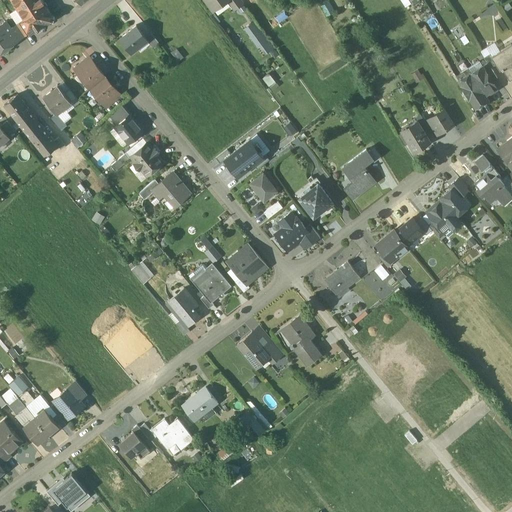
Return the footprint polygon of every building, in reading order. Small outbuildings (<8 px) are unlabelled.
[(11,0),(25,20),(22,22),(22,23),(30,34),(30,35),(51,22),(52,17),(43,3),(44,3),(41,0),(11,0)] [(206,0),(213,10),(227,0),(206,0)] [(243,3),(240,0),(229,0),(236,9),(243,3)] [(7,23),(0,27),(0,40),(6,49),(18,41),(19,42),(20,42),(12,30),(7,23)] [(22,23),(17,26),(25,38),(30,34),(22,23)] [(136,26),(120,38),(119,39),(131,54),(132,53),(131,53),(138,47),(137,45),(145,39),(147,41),(148,41),(145,37),(136,25),(135,26),(136,26)] [(511,35),(511,32),(507,25),(502,29),(508,38),(511,35)] [(17,26),(12,30),(20,42),(25,38),(17,26)] [(159,44),(151,33),(145,37),(148,41),(147,41),(153,48),(159,44)] [(272,51),(261,37),(254,42),(264,56),(272,51)] [(145,39),(137,45),(138,47),(147,41),(145,39)] [(494,43),(481,52),(484,58),(490,54),(491,57),(500,51),(494,43)] [(491,57),(493,60),(496,64),(500,70),(501,70),(502,71),(503,70),(510,80),(511,78),(511,44),(500,51),(491,57)] [(490,54),(484,58),(488,63),(490,67),(491,68),(496,64),(493,60),(491,57),(490,54)] [(87,60),(74,70),(79,75),(91,65),(87,60)] [(91,65),(79,75),(90,88),(105,77),(93,63),(91,65)] [(490,67),(488,63),(482,67),(492,82),(492,81),(497,78),(491,68),(490,67)] [(492,82),(482,67),(471,74),(485,96),(497,89),(492,81),(492,82)] [(419,70),(413,74),(417,82),(424,78),(419,70)] [(470,74),(459,81),(475,107),(487,99),(485,96),(471,74),(470,74)] [(116,90),(105,77),(90,88),(101,102),(113,92),(116,90)] [(427,87),(424,80),(418,82),(422,90),(427,87)] [(71,103),(58,87),(43,98),(54,112),(61,107),(63,109),(71,103)] [(113,92),(101,102),(106,108),(118,98),(113,92)] [(54,141),(18,95),(4,106),(44,156),(58,146),(54,141)] [(123,105),(109,116),(117,125),(129,115),(129,116),(131,114),(123,105)] [(444,110),(429,118),(439,133),(453,124),(444,110)] [(66,125),(57,114),(52,118),(61,129),(66,125)] [(425,121),(420,114),(414,118),(416,121),(417,120),(422,128),(427,125),(425,121)] [(117,125),(115,127),(128,143),(142,131),(129,116),(129,115),(117,125)] [(429,118),(425,121),(427,125),(434,136),(439,133),(429,118)] [(416,121),(408,125),(410,128),(403,132),(409,143),(414,150),(429,141),(422,128),(417,120),(416,121)] [(16,131),(7,121),(0,126),(9,137),(16,131)] [(0,125),(0,144),(9,137),(0,126),(0,125)] [(403,132),(398,135),(404,146),(409,143),(403,132)] [(86,140),(79,133),(72,140),(79,147),(86,140)] [(511,137),(496,149),(507,163),(508,163),(511,159),(511,137)] [(65,146),(58,138),(54,141),(58,146),(61,149),(65,146)] [(253,164),(263,156),(250,139),(230,154),(224,159),(237,176),(253,164)] [(147,143),(131,156),(136,162),(134,163),(140,170),(141,169),(146,175),(163,161),(158,155),(159,154),(154,147),(152,148),(147,143)] [(373,148),(368,152),(373,159),(372,160),(374,162),(381,157),(373,148)] [(224,159),(230,154),(227,150),(216,158),(219,163),(224,159)] [(366,150),(342,168),(349,177),(351,176),(364,166),(372,160),(373,159),(368,152),(366,150)] [(124,154),(111,165),(115,171),(129,159),(124,154)] [(253,164),(257,169),(269,160),(265,154),(263,156),(253,164)] [(483,154),(475,161),(483,171),(491,165),(483,154)] [(491,165),(483,171),(485,173),(475,182),(478,187),(476,189),(481,195),(484,193),(490,200),(496,195),(502,202),(511,194),(502,184),(504,183),(501,179),(499,177),(500,175),(491,165)] [(364,166),(351,176),(356,183),(346,191),(352,199),(363,190),(361,188),(372,179),(374,181),(375,181),(367,170),(368,170),(367,168),(366,169),(364,166)] [(191,192),(174,171),(159,183),(153,189),(154,191),(161,199),(164,196),(173,207),(191,192)] [(276,190),(263,172),(250,182),(264,200),(276,190)] [(511,193),(511,179),(507,174),(501,179),(504,183),(502,184),(511,194),(511,193)] [(469,189),(459,177),(449,185),(451,188),(459,197),(463,194),(469,189)] [(155,179),(139,192),(145,198),(154,191),(153,189),(159,183),(155,179)] [(310,184),(297,193),(300,197),(305,193),(304,191),(310,187),(311,189),(318,184),(314,180),(313,181),(310,184)] [(331,202),(318,184),(311,189),(305,193),(300,197),(313,215),(331,202)] [(459,197),(451,188),(441,197),(442,199),(453,212),(459,207),(461,210),(465,210),(469,206),(469,203),(470,203),(463,194),(459,197)] [(453,212),(442,199),(427,211),(434,220),(445,233),(445,232),(443,230),(449,225),(452,228),(456,228),(460,225),(461,221),(453,212)] [(258,202),(251,208),(256,213),(262,207),(258,202)] [(278,202),(264,213),(268,218),(282,207),(278,202)] [(100,223),(105,216),(98,212),(93,219),(100,223)] [(298,218),(296,220),(290,212),(279,221),(282,224),(281,229),(275,234),(275,235),(275,237),(277,240),(280,241),(287,250),(301,239),(302,241),(310,234),(306,228),(298,218)] [(434,220),(428,224),(439,237),(445,233),(434,220)] [(319,236),(310,224),(306,228),(310,234),(302,241),(307,246),(319,236)] [(449,225),(443,230),(445,232),(448,235),(453,231),(452,228),(449,225)] [(408,246),(394,229),(393,230),(394,230),(377,244),(377,243),(376,244),(383,252),(390,261),(391,260),(408,246)] [(212,246),(204,236),(201,239),(209,249),(212,246)] [(248,241),(238,250),(240,252),(236,255),(239,259),(232,265),(240,275),(247,283),(247,282),(256,275),(255,273),(266,263),(248,241)] [(220,255),(212,246),(209,249),(216,258),(220,255)] [(216,258),(209,249),(206,252),(213,261),(216,258)] [(238,250),(227,260),(232,265),(239,259),(236,255),(240,252),(238,250)] [(383,252),(378,256),(387,267),(393,262),(391,260),(390,261),(383,252)] [(212,262),(193,278),(205,292),(211,299),(212,299),(219,293),(219,294),(220,294),(221,295),(223,295),(224,294),(224,293),(225,292),(225,291),(224,290),(223,289),(230,283),(212,262)] [(348,262),(334,272),(333,271),(324,278),(336,293),(359,276),(348,262)] [(151,278),(139,263),(131,269),(143,284),(151,278)] [(247,283),(240,275),(234,280),(243,291),(250,285),(247,282),(247,283)] [(197,304),(184,287),(166,302),(172,310),(168,313),(175,323),(180,319),(186,326),(187,326),(195,319),(192,315),(196,311),(193,307),(197,304)] [(211,299),(205,292),(200,297),(208,307),(214,302),(212,299),(211,299)] [(315,333),(300,313),(281,328),(292,343),(289,345),(290,347),(292,345),(306,364),(321,353),(310,338),(315,333)] [(186,326),(180,319),(175,323),(184,333),(190,329),(187,326),(186,326)] [(353,325),(349,328),(354,334),(358,330),(353,325)] [(264,345),(252,331),(237,344),(253,362),(262,355),(264,358),(268,355),(270,353),(264,345)] [(271,339),(264,345),(270,353),(268,355),(273,360),(282,352),(271,339)] [(86,392),(76,380),(69,386),(79,399),(79,398),(86,392)] [(79,399),(69,386),(54,398),(68,416),(84,404),(79,398),(79,399)] [(206,386),(183,404),(195,419),(218,401),(206,386)] [(34,399),(29,394),(21,401),(26,406),(34,399)] [(21,401),(18,397),(9,404),(17,413),(15,414),(24,424),(34,416),(21,401)] [(44,407),(34,416),(48,433),(58,425),(44,407)] [(247,426),(255,419),(247,409),(238,416),(247,426)] [(48,433),(34,416),(24,424),(23,425),(37,442),(48,433)] [(177,417),(169,423),(164,417),(152,427),(167,447),(175,441),(181,447),(193,438),(177,417)] [(21,441),(3,420),(0,422),(0,434),(4,439),(0,441),(0,444),(1,445),(7,453),(8,452),(21,441)] [(155,436),(144,422),(139,426),(149,437),(151,440),(155,436)] [(139,426),(137,423),(131,428),(133,430),(143,442),(149,437),(139,426)] [(143,442),(133,430),(120,441),(131,455),(136,451),(145,444),(143,442)] [(145,444),(136,451),(141,457),(150,450),(145,444)] [(7,453),(1,445),(0,445),(0,453),(5,459),(10,455),(8,452),(7,453)] [(221,460),(229,453),(224,446),(215,454),(221,460)] [(203,460),(198,452),(192,456),(197,464),(203,460)] [(54,487),(64,499),(71,508),(90,493),(72,471),(65,477),(54,487)] [(46,490),(58,504),(64,499),(54,487),(65,477),(63,476),(46,490)]
